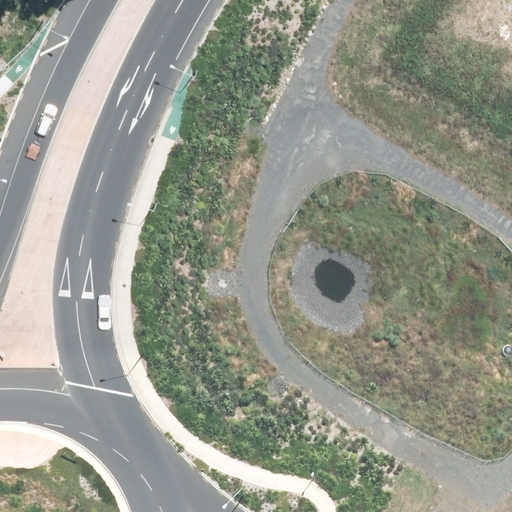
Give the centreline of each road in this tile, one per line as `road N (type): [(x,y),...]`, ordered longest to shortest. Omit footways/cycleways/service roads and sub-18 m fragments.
road 1 (track): [(344,0),(309,70),(254,264),(273,334),(313,386),(381,432),(479,473),(511,453)]
road 2 (trunk): [(182,0),(104,161),(79,260),(83,346),(109,425)]
road 3 (trunk): [(0,269),(103,0)]
road 4 (track): [(511,230),(397,156)]
